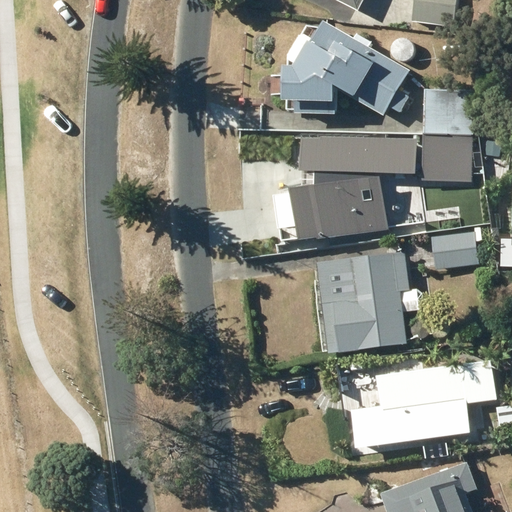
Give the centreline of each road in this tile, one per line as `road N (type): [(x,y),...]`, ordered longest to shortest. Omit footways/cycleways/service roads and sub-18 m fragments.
road 1 (residential): [(143,511),(112,341),(105,50),(113,0)]
road 2 (residential): [(188,0),(184,81),(204,397),(224,511)]
